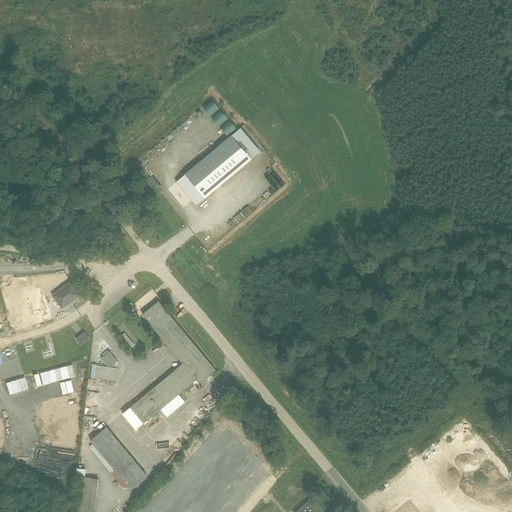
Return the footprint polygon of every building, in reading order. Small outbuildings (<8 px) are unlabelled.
[(242,124),(176,180),(196,205),(263,148),(242,124)] [(69,281),(52,295),(62,307),(79,294),(69,281)] [(214,369),(158,300),(142,314),(181,362),(128,405),(142,422),(195,379),(198,382),(214,369)] [(89,337),(84,331),(75,337),(80,344),(89,337)] [(117,360),(109,350),(100,358),(108,367),(117,360)] [(145,474),(106,427),(90,441),(129,488),(145,474)] [(93,511),(98,480),(82,478),(77,511),(93,511)] [(322,511),(312,499),(295,511),(322,511)]
